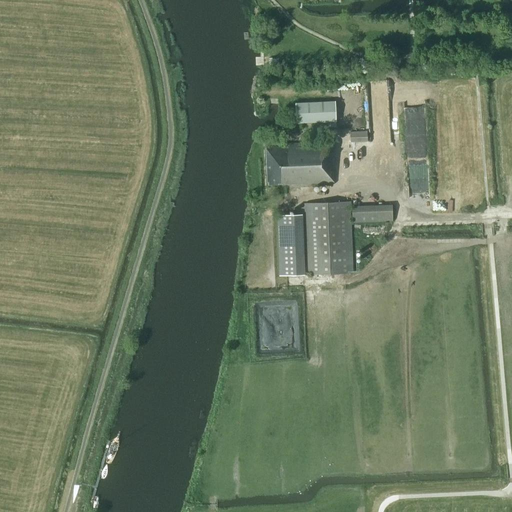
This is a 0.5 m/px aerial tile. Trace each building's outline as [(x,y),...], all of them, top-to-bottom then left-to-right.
[(297,123),(337,121),(336,101),(296,103),(297,123)] [(351,142),(368,142),(368,132),(350,132),(351,142)] [(331,153),(330,142),(266,145),(268,185),(334,182),(334,167),(330,167),(330,159),(334,159),(333,159),(333,153),(331,153)] [(370,179),(381,174),(368,143),(357,148),(370,179)] [(309,274),(349,273),(353,272),(351,202),(306,203),(309,274)] [(353,222),(393,221),(393,205),(352,206),(353,222)] [(281,275),(300,274),(298,213),(278,214),(281,275)]
